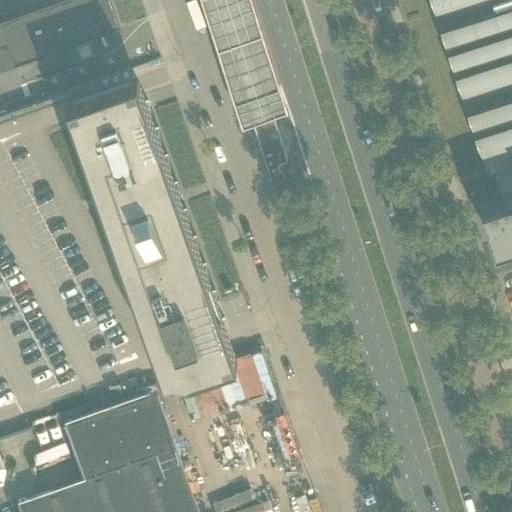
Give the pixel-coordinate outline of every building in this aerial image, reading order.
[(52,0),(0,18),(0,27),(13,64),(119,26),(121,25),(111,0),(52,0)] [(252,115),(271,109),(286,104),(253,0),(204,0),(242,118),(252,115)] [(503,199),(498,200),(482,205),(496,248),(511,243),(511,0),(434,0),(489,170),(493,169),(503,199)] [(238,353),(141,77),(138,69),(67,94),(166,378),(238,353)] [(259,113),(252,115),(273,183),(277,196),(290,192),(282,168),(280,169),(278,161),(287,158),(272,109),(259,113)] [(194,511),(157,403),(138,410),(65,435),(85,492),(47,506),(31,511),(194,511)]
